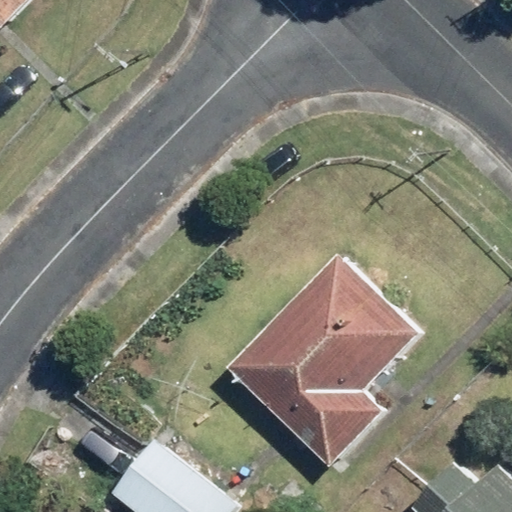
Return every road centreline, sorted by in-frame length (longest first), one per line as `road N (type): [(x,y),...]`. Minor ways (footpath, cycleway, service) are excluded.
road 1 (residential): [(0,327),(310,0)]
road 2 (residential): [(511,111),(404,0)]
